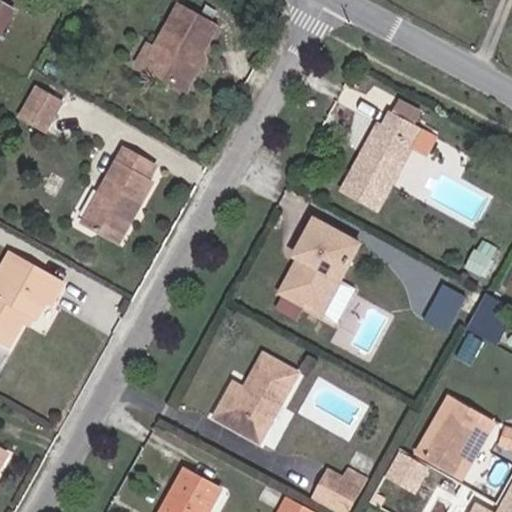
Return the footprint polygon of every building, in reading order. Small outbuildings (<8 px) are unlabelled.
[(179,5),(154,47),(145,63),(182,83),(193,64),(187,61),(192,54),(200,51),(215,25),(179,5)] [(0,32),(7,37),(17,19),(0,8),(0,32)] [(20,118),(50,132),(68,97),(38,82),(20,118)] [(344,194),(374,211),(420,130),(393,116),(387,127),(381,124),(344,194)] [(86,217),(119,235),(150,179),(147,177),(154,163),(123,146),(86,217)] [(332,319),(352,285),(338,276),(355,246),(312,222),(292,256),(299,260),(280,291),(332,319)] [(59,317),(68,300),(16,273),(0,305),(0,351),(20,361),(35,330),(46,334),(55,316),(59,317)] [(500,304),(480,293),(461,326),(481,337),(488,342),(497,327),(489,323),(500,304)] [(218,418),(262,439),(298,373),(267,356),(249,393),(235,387),(218,418)] [(468,476),(478,457),(471,454),(481,436),(488,440),(499,420),(456,398),(426,452),(468,476)] [(0,495),(4,497),(18,473),(0,463),(0,495)] [(321,499),(345,511),(349,511),(367,480),(339,466),(321,499)] [(205,511),(218,489),(184,472),(162,511),(205,511)] [(310,511),(311,511),(287,498),(280,511),(310,511)]
